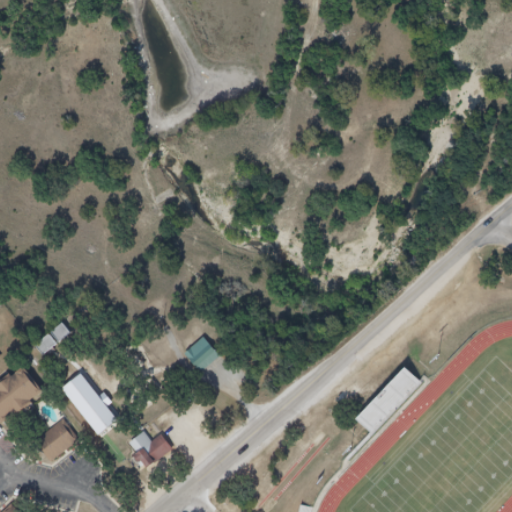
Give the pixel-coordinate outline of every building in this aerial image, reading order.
[(44,356),(57,347),(50,337),(37,346),(44,356)] [(213,344),(186,366),(204,387),(230,364),(213,344)] [(358,421),(374,437),(424,386),(408,370),(358,421)] [(33,381),(0,407),(0,419),(12,435),(51,404),(33,381)] [(67,400),(104,448),(128,429),(117,415),(123,410),(113,397),(104,404),(88,383),(67,400)] [(69,425),(38,449),(48,462),(58,465),(85,445),(69,425)] [(168,435),(158,443),(153,435),(137,446),(142,452),(138,457),(146,468),(150,465),(156,474),(165,469),(162,465),(180,452),(168,435)]
